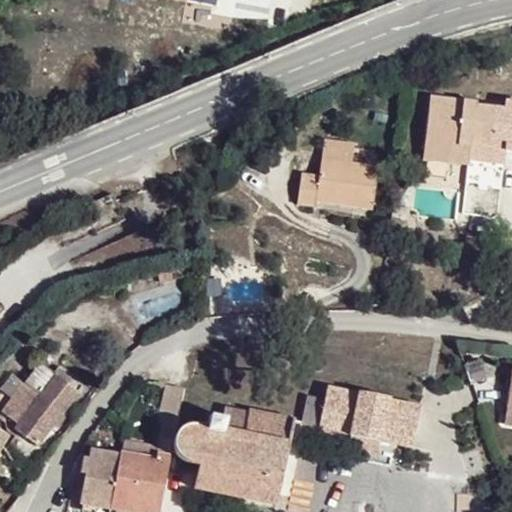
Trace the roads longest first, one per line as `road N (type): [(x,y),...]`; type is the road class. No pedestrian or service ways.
road 1 (residential): [(32,511),(83,411),(161,339),(245,317),(511,339)]
road 2 (secondary): [(0,184),(449,9)]
road 3 (residential): [(414,511),(414,456),(303,437),(289,511)]
